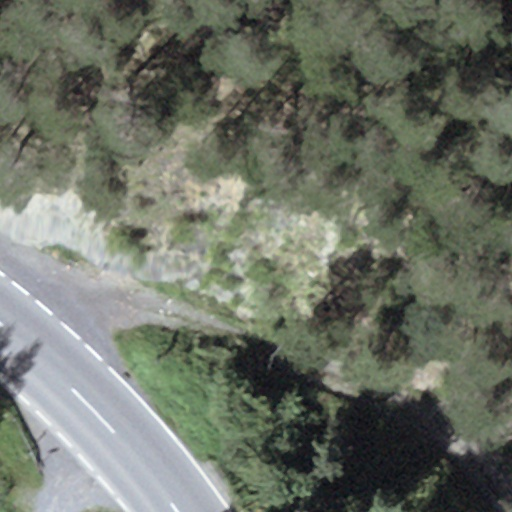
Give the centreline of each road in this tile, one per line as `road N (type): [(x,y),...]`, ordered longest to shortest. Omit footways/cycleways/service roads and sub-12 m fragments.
road 1 (track): [(507,511),(461,433),(280,339),(111,281),(0,300)]
road 2 (primary): [(0,319),(83,396),(174,511)]
